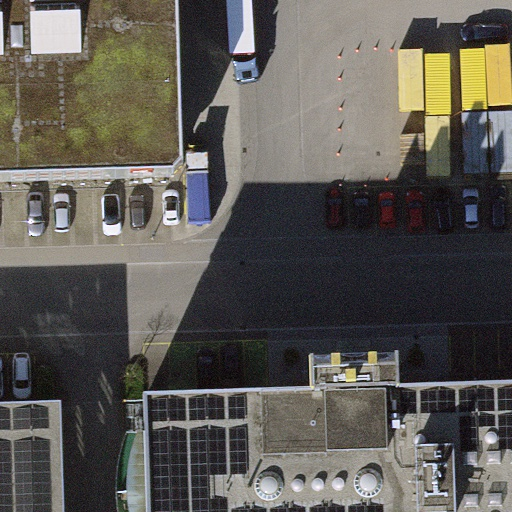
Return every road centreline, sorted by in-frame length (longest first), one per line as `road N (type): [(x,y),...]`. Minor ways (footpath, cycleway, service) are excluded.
road 1 (unclassified): [(277,302),(270,0)]
road 2 (unclassified): [(0,310),(277,302)]
road 3 (unclassified): [(277,302),(511,295)]
